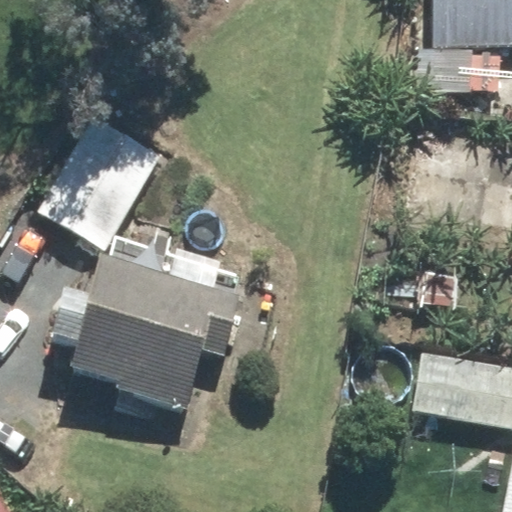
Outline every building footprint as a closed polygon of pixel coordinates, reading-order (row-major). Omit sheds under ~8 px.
[(511,0),(435,0),(436,50),(511,49),(511,0)] [(467,68),(412,60),(406,100),(461,108),(467,68)] [(95,122),(41,218),(106,255),(161,160),(95,122)] [(511,143),(421,128),(407,211),(511,228),(511,143)] [(83,351),(76,376),(123,388),(120,397),(210,421),(251,272),(183,254),(192,222),(159,213),(150,245),(121,237),(114,266),(107,264),(96,305),(67,298),(55,343),(83,351)] [(511,432),(511,372),(423,359),(414,417),(511,432)] [(0,511),(8,511),(0,500),(0,511)]
